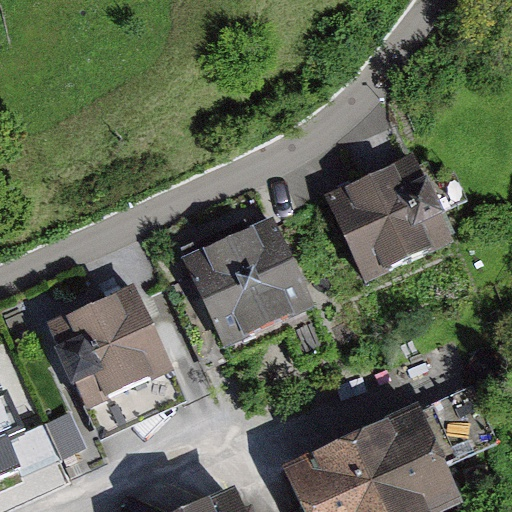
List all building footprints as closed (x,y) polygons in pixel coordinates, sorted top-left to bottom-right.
[(424,169),(340,204),(377,293),(461,258),(424,169)] [(280,229),(187,270),(227,359),(319,319),(280,229)] [(142,297),(54,332),(91,422),(179,387),(142,297)] [(482,395),(440,413),(464,468),(506,451),(482,395)] [(7,410),(0,413),(0,487),(19,479),(9,455),(25,448),(7,410)] [(422,415),(297,470),(315,511),(462,511),(464,511),(422,415)] [(242,511),(236,498),(205,511),(242,511)]
